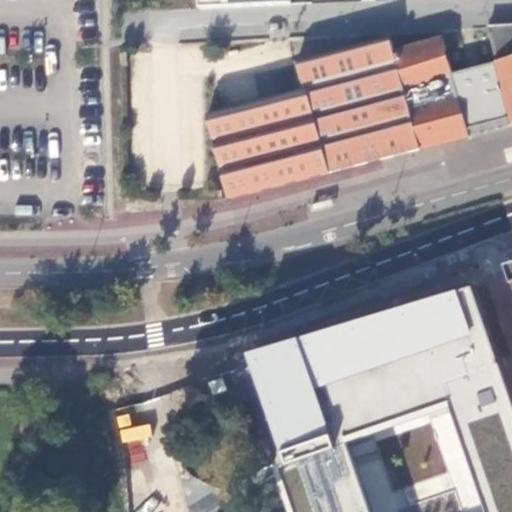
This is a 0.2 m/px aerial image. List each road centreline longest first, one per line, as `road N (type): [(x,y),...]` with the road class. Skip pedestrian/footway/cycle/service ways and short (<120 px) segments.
road 1 (secondary): [(0,341),(105,338),(218,320),(511,214)]
road 2 (secondary): [(511,178),(202,261),(0,273)]
road 3 (residential): [(103,16),(511,1)]
